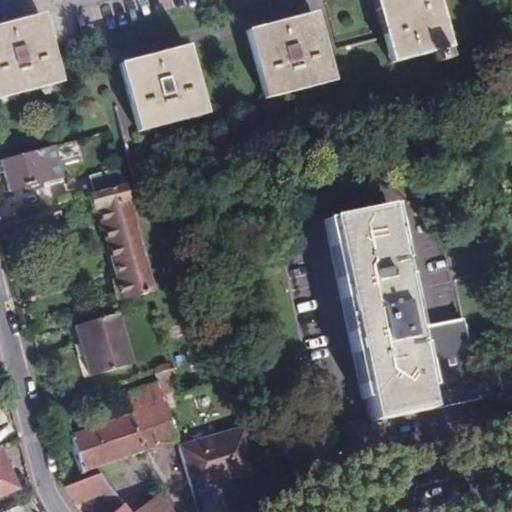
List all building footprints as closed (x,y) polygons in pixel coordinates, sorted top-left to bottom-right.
[(366,0),(377,39),(382,38),(373,0),(366,0)] [(404,53),(406,59),(425,55),(427,64),(439,61),(437,53),(442,51),(429,0),(373,0),(382,38),(377,39),(383,64),(386,64),(384,58),(404,53)] [(256,94),(322,76),(306,14),(239,32),(256,94)] [(0,91),(54,78),(38,16),(0,25),(0,91)] [(199,114),(180,46),(115,63),(132,131),(199,114)] [(386,64),(406,59),(404,53),(384,58),(386,64)] [(324,82),(322,76),(256,94),(258,99),(324,82)] [(0,97),(56,84),(54,78),(0,91),(0,97)] [(48,150),(0,164),(0,176),(6,196),(40,186),(41,190),(58,185),(48,150)] [(122,187),(117,169),(85,179),(89,195),(122,187)] [(111,280),(117,302),(149,293),(122,187),(89,195),(87,196),(92,213),(96,211),(108,208),(126,277),(114,280),(111,280)] [(364,401),(368,419),(476,398),(461,319),(418,328),(412,329),(401,274),(398,259),(388,207),(388,205),(329,217),(364,401)] [(393,205),(388,207),(398,259),(404,258),(393,205)] [(55,206),(12,218),(18,235),(59,222),(55,206)] [(96,211),(114,280),(126,277),(108,208),(96,211)] [(358,401),(364,401),(329,217),(323,219),(334,283),(358,401)] [(412,329),(418,328),(406,274),(401,274),(412,329)] [(113,317),(72,328),(85,378),(126,366),(113,317)] [(151,376),(115,388),(119,397),(154,384),(151,376)] [(154,384),(119,397),(125,416),(66,436),(79,473),(173,444),(154,384)] [(369,426),(478,406),(476,398),(368,419),(369,426)] [(175,451),(187,489),(249,469),(237,431),(175,451)] [(0,492),(10,489),(0,465),(0,492)] [(100,474),(62,488),(74,506),(111,491),(100,474)] [(165,511),(156,500),(139,511),(165,511)] [(0,511),(22,511),(18,502),(0,509),(0,511)]
